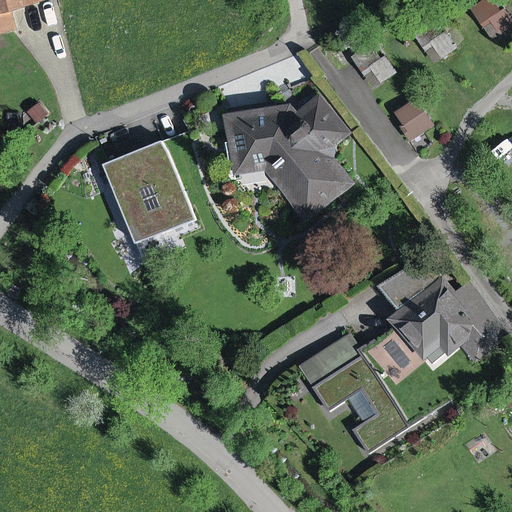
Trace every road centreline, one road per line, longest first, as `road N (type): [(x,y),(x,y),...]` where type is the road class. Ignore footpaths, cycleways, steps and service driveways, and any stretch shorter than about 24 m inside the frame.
road 1 (residential): [(0,221),(89,129),(312,39)]
road 2 (residential): [(0,307),(215,448),(277,511)]
